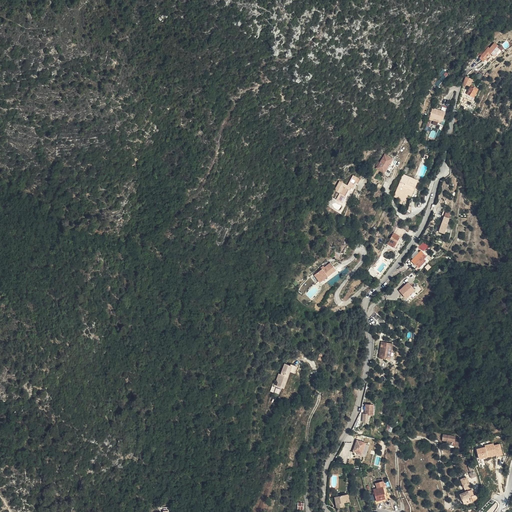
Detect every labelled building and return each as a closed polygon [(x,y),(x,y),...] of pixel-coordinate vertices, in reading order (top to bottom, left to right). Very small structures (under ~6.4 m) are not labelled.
[(497,45),(494,43),(489,49),(487,47),(480,57),(486,62),(491,55),(493,57),(499,49),(496,47),(497,45)] [(478,87),(471,84),(467,93),(474,96),(478,87)] [(432,109),(429,118),(434,119),(443,122),(446,113),(432,109)] [(385,153),(375,168),(384,174),(394,160),(385,153)] [(398,196),(401,197),(400,199),(399,202),(402,203),(403,200),(405,201),(407,196),(406,196),(407,192),(409,193),(412,194),(418,179),(403,174),(394,196),(397,197),(398,196)] [(338,192),(334,199),(343,203),(351,187),(353,188),(355,184),(354,183),(354,182),(358,184),(361,179),(353,175),(348,185),(340,182),(335,191),(338,192)] [(416,233),(417,231),(418,229),(419,227),(411,223),(411,224),(408,229),(416,233)] [(442,224),(438,234),(444,236),(448,227),(442,224)] [(400,233),(395,244),(404,248),(409,237),(400,233)] [(422,250),(413,261),(419,266),(428,255),(422,250)] [(428,260),(427,259),(429,256),(428,255),(419,266),(421,268),(428,260)] [(325,264),(322,267),(322,268),(319,271),(322,274),(321,274),(326,279),(331,275),(330,274),(338,267),(332,261),(326,266),(325,264)] [(316,273),(323,281),(326,279),(321,274),(322,274),(319,271),(316,273)] [(408,282),(400,290),(407,297),(415,288),(408,282)] [(380,357),(391,358),(392,350),(394,342),(382,340),(380,357)] [(284,389),(290,372),(295,374),(297,367),(283,362),(277,381),(278,382),(277,386),(284,389)] [(374,406),(370,405),(369,414),(371,414),(370,423),(376,423),(376,416),(380,416),(381,406),(374,406)] [(458,442),(459,436),(446,434),(445,440),(458,442)] [(373,443),(364,440),(360,452),(369,454),(373,443)] [(503,455),(501,443),(476,447),(478,459),(503,455)] [(473,476),(467,478),(471,490),(465,492),(468,502),(470,502),(470,503),(482,500),(481,494),(479,495),(473,476)] [(392,494),(393,493),(391,486),(393,486),(391,480),(383,483),(384,488),(381,489),(385,501),(394,498),(392,494)] [(346,508),(357,506),(356,497),(356,495),(347,496),(342,497),(343,499),(343,503),(343,505),(346,505),(346,508)] [(394,508),(400,507),(398,500),(392,502),(394,508)]
